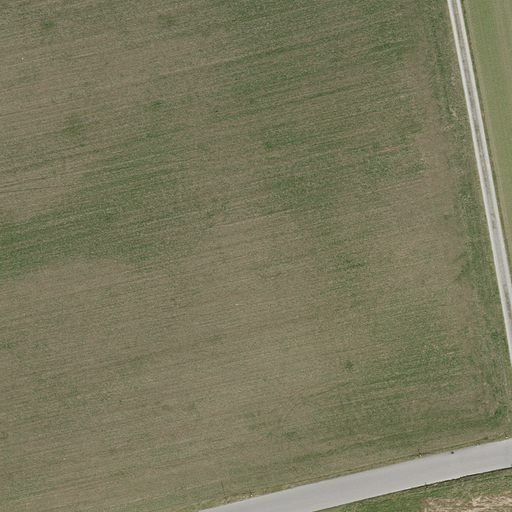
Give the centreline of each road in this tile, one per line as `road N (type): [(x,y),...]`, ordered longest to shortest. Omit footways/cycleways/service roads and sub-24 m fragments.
road 1 (track): [(511,302),(454,0)]
road 2 (unclassified): [(255,511),(511,453)]
